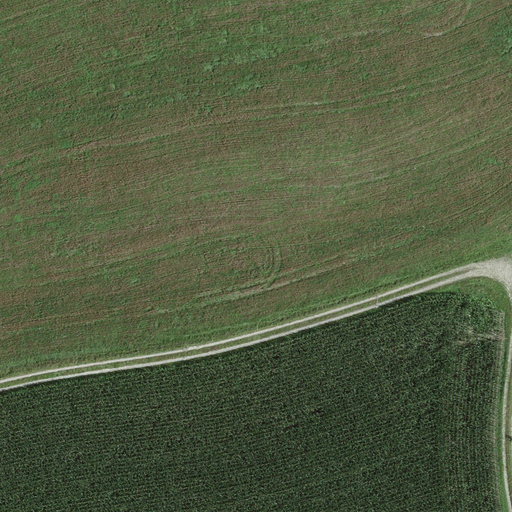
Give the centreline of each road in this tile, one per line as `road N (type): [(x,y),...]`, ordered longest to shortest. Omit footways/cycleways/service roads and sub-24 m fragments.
road 1 (track): [(0,387),(242,341),(474,268),(499,278),(511,297)]
road 2 (track): [(511,342),(502,411),(511,509)]
